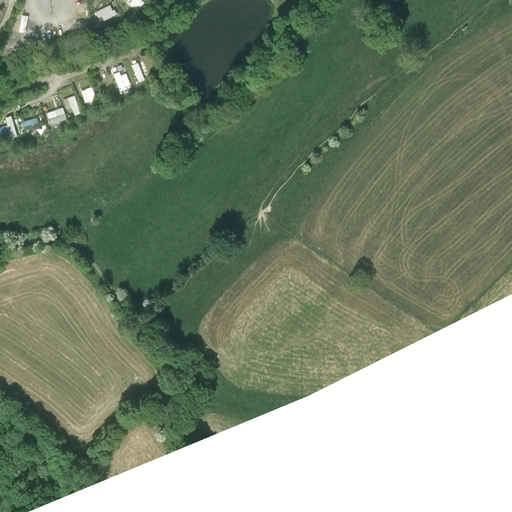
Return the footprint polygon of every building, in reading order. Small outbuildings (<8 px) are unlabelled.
[(145,0),(128,0),(139,9),(146,1),(145,0)] [(98,9),(101,15),(104,13),(106,17),(117,12),(112,2),(98,9)] [(144,73),(148,72),(144,62),(133,66),(139,83),(146,81),(144,73)] [(132,89),(128,75),(122,77),(121,72),(116,74),(121,92),(132,89)] [(101,80),(105,90),(109,88),(112,95),(118,92),(111,76),(101,80)] [(86,104),(92,102),(93,107),(98,106),(94,88),(83,91),(86,104)] [(68,110),(74,108),(76,116),(82,115),(77,96),(66,99),(68,110)] [(48,114),(52,126),(69,120),(64,108),(48,114)] [(0,133),(3,141),(19,135),(13,117),(6,119),(8,126),(0,128),(0,133)] [(23,123),(27,134),(42,129),(38,118),(23,123)]
